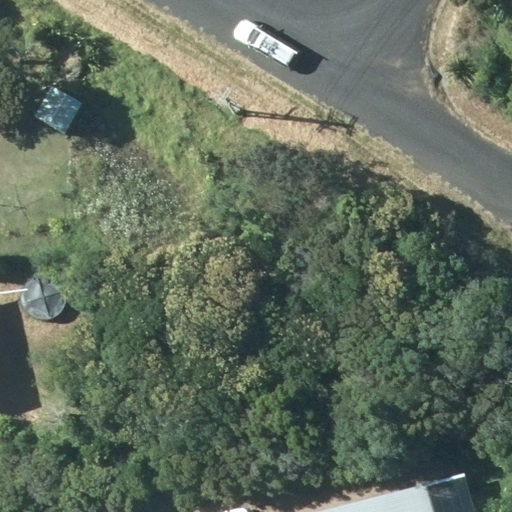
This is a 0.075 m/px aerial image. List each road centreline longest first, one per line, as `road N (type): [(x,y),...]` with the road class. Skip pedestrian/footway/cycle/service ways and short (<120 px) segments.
road 1 (unclassified): [(354,78),(511,180)]
road 2 (unclassified): [(213,0),(354,78)]
